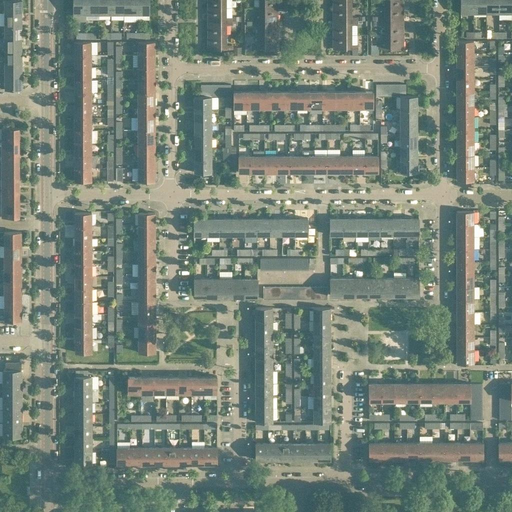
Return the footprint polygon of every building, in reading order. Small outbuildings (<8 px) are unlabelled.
[(4,0),(5,12),(22,12),(21,0),(4,0)] [(86,13),(86,0),(73,0),(73,13),(86,13)] [(86,0),(86,13),(86,19),(99,19),(99,13),(98,0),(86,0)] [(98,0),(99,13),(111,13),(111,0),(98,0)] [(111,0),(111,13),(111,20),(124,19),(124,13),(123,0),(111,0)] [(124,19),(124,21),(137,21),(137,13),(136,0),(123,0),(124,13),(124,19)] [(136,0),(137,13),(149,13),(149,0),(136,0)] [(460,0),(460,12),(473,12),(473,0),(460,0)] [(473,0),(473,12),(486,12),(485,0),(473,0)] [(485,0),(486,12),(498,12),(498,0),(485,0)] [(498,0),(498,12),(511,12),(510,0),(498,0)] [(333,6),(333,20),(357,20),(357,16),(351,16),(351,6),(333,6)] [(378,16),(378,20),(403,20),(403,6),(385,7),(385,16),(378,16)] [(208,7),(208,21),(232,21),(232,17),(231,17),(226,17),(226,7),(208,7)] [(253,17),(253,21),(277,21),(277,7),(259,7),(259,17),(253,17)] [(5,12),(5,25),(22,25),(22,12),(5,12)] [(333,20),(333,34),(351,34),(351,24),(357,24),(357,20),(333,20)] [(385,24),(385,34),(403,34),(403,20),(378,20),(378,24),(385,24)] [(208,21),(208,35),(225,35),(226,24),(232,24),(232,21),(208,21)] [(260,24),(260,34),(277,34),(277,21),(253,21),(253,24),(260,24)] [(5,25),(5,38),(22,38),(22,25),(5,25)] [(277,34),(260,34),(259,44),(253,44),(253,48),(277,48),(277,34)] [(351,34),(333,34),(333,48),(358,48),(358,44),(351,44),(351,34)] [(403,34),(385,34),(385,44),(378,44),(378,48),(403,48),(403,34)] [(225,35),(208,35),(208,49),(232,49),(232,44),(225,44),(225,35)] [(5,38),(5,50),(22,50),(22,38),(5,38)] [(456,40),(457,53),(473,53),(473,40),(456,40)] [(74,41),(74,54),(91,54),(91,41),(74,41)] [(138,41),(138,54),(155,54),(155,41),(138,41)] [(5,50),(5,63),(22,63),(22,50),(5,50)] [(457,53),(457,66),(473,66),(473,53),(457,53)] [(74,54),(74,67),(91,66),(91,54),(74,54)] [(138,54),(138,66),(155,66),(155,54),(138,54)] [(5,63),(5,76),(22,75),(22,63),(5,63)] [(74,67),(74,79),(91,79),(91,66),(74,67)] [(138,66),(138,79),(155,79),(155,66),(138,66)] [(457,66),(457,78),(473,78),(473,66),(457,66)] [(22,75),(5,76),(5,88),(22,88),(22,75)] [(457,78),(457,91),(474,91),(473,78),(457,78)] [(74,79),(74,92),(91,92),(91,79),(74,79)] [(138,79),(138,92),(155,91),(155,79),(138,79)] [(247,108),(247,89),(242,89),(242,90),(234,90),(234,108),(247,108)] [(252,89),(247,89),(247,108),(259,108),(259,90),(252,90),(252,89)] [(280,90),(272,90),(272,108),(284,108),(284,89),(280,89),(280,90)] [(290,89),(284,89),(284,108),(297,108),(297,90),(290,90),(290,89)] [(318,90),(310,90),(310,108),(322,108),(322,89),(318,89),(318,90)] [(327,89),(322,89),(322,108),(335,108),(335,90),(327,90),(327,89)] [(356,90),(347,90),(347,108),(360,108),(360,89),(356,89),(356,90)] [(365,89),(360,89),(360,108),(373,108),(373,90),(365,90),(365,89)] [(272,90),(259,90),(259,108),(272,108),(272,90)] [(310,90),(297,90),(297,108),(310,108),(310,90)] [(347,90),(335,90),(335,108),(347,108),(347,90)] [(138,92),(138,104),(155,104),(155,91),(138,92)] [(457,91),(457,104),(474,103),(474,91),(457,91)] [(74,92),(74,104),(91,104),(91,92),(74,92)] [(400,95),(400,108),(417,108),(417,95),(406,95),(400,95)] [(201,96),(195,96),(195,108),(212,108),(218,108),(218,96),(213,96),(207,96),(201,96)] [(457,104),(457,116),(474,116),(474,103),(457,104)] [(74,104),(74,117),(91,117),(91,104),(74,104)] [(138,104),(138,117),(155,117),(155,104),(138,104)] [(195,108),(195,121),(212,121),(212,108),(195,108)] [(400,108),(400,121),(417,121),(417,108),(400,108)] [(457,116),(457,129),(474,129),(474,116),(457,116)] [(74,117),(74,129),(91,129),(91,117),(74,117)] [(138,117),(138,129),(155,129),(155,117),(138,117)] [(195,121),(195,133),(212,133),(212,121),(195,121)] [(400,121),(400,134),(417,133),(417,121),(400,121)] [(1,127),(2,140),(19,140),(19,127),(1,127)] [(74,129),(74,142),(91,142),(91,129),(74,129)] [(138,129),(138,142),(155,142),(155,129),(138,129)] [(457,129),(457,141),(474,141),(474,129),(457,129)] [(195,133),(195,146),(212,146),(212,133),(195,133)] [(400,134),(400,146),(417,146),(417,133),(400,134)] [(2,140),(2,152),(19,152),(19,140),(2,140)] [(457,141),(457,154),(474,154),(474,141),(457,141)] [(74,142),(74,155),(91,155),(91,142),(74,142)] [(138,142),(138,155),(155,155),(155,142),(138,142)] [(195,146),(195,159),(212,159),(212,146),(195,146)] [(400,146),(400,159),(417,159),(417,146),(400,146)] [(253,155),(252,155),(252,172),(264,172),(264,155),(264,150),(253,150),(253,155)] [(2,152),(2,165),(19,165),(19,152),(2,152)] [(457,154),(457,167),(474,166),(474,154),(457,154)] [(91,155),(74,155),(74,167),(91,167),(97,167),(97,155),(91,155)] [(138,155),(138,167),(155,167),(155,155),(138,155)] [(252,172),(252,155),(239,155),(239,172),(252,172)] [(277,155),(264,155),(264,172),(277,172),(277,155)] [(290,155),(277,155),(277,172),(290,172),(290,155)] [(302,155),(290,155),(290,172),(302,172),(302,155)] [(315,155),(302,155),(302,172),(315,172),(315,155)] [(327,155),(315,155),(315,172),(327,172),(327,155)] [(340,155),(327,155),(327,172),(340,172),(340,155)] [(353,155),(340,155),(340,172),(353,172),(353,155)] [(365,155),(353,155),(353,172),(365,172),(365,155)] [(378,155),(365,155),(365,172),(378,172),(378,155)] [(212,159),(195,159),(195,171),(212,171),(212,159)] [(417,159),(400,159),(400,172),(417,172),(417,159)] [(2,165),(2,177),(19,177),(19,165),(2,165)] [(474,166),(457,167),(457,179),(474,179),(474,166)] [(91,167),(74,167),(75,180),(91,180),(91,167)] [(155,167),(138,167),(138,180),(155,180),(155,167)] [(2,177),(2,190),(19,190),(19,177),(2,177)] [(2,190),(2,202),(19,202),(19,190),(2,190)] [(19,202),(2,202),(2,215),(19,215),(19,202)] [(457,210),(456,223),(473,223),(473,210),(457,210)] [(75,212),(75,225),(92,225),(92,212),(75,212)] [(138,212),(138,225),(155,225),(155,212),(138,212)] [(207,234),(207,217),(194,217),(194,235),(207,234)] [(219,217),(207,217),(207,234),(220,234),(219,217)] [(232,217),(219,217),(220,234),(232,234),(232,217)] [(245,217),(232,217),(232,234),(245,234),(245,217)] [(257,217),(245,217),(245,234),(257,234),(257,217)] [(270,217),(257,217),(257,234),(270,234),(270,217)] [(282,217),(270,217),(270,234),(282,234),(282,217)] [(295,217),(282,217),(282,234),(293,234),(295,234),(295,217)] [(308,217),(295,217),(295,234),(308,234),(308,217)] [(343,234),(343,217),(330,217),(330,234),(343,234)] [(356,217),(343,217),(343,234),(356,234),(356,217)] [(368,217),(356,217),(356,234),(368,234),(368,217)] [(381,217),(368,217),(368,234),(381,234),(381,217)] [(394,217),(381,217),(381,234),(394,234),(394,217)] [(406,217),(394,217),(394,234),(406,234),(406,217)] [(419,217),(406,217),(406,234),(419,234),(419,217)] [(456,223),(456,235),(473,235),(479,235),(479,223),(473,223),(456,223)] [(75,225),(75,237),(92,237),(92,225),(75,225)] [(138,225),(138,237),(155,237),(155,225),(138,225)] [(4,244),(21,244),(21,231),(4,231),(4,244)] [(456,235),(456,248),(473,248),(473,235),(456,235)] [(75,237),(75,250),(92,250),(92,237),(75,237)] [(138,237),(138,250),(155,250),(155,237),(138,237)] [(4,244),(4,257),(21,256),(21,244),(4,244)] [(456,248),(456,261),(473,261),(473,248),(456,248)] [(75,250),(75,262),(92,262),(92,250),(75,250)] [(138,250),(138,263),(156,262),(155,250),(138,250)] [(4,257),(4,269),(21,269),(21,256),(4,257)] [(456,261),(456,273),(473,273),(473,266),(478,266),(478,261),(473,261),(456,261)] [(75,262),(75,275),(92,275),(92,262),(75,262)] [(138,263),(138,275),(156,275),(156,262),(138,263)] [(4,269),(4,282),(21,282),(21,269),(4,269)] [(456,273),(456,286),(473,286),(473,273),(456,273)] [(75,275),(75,288),(92,288),(92,275),(75,275)] [(138,275),(138,288),(156,288),(156,275),(138,275)] [(381,276),(368,277),(368,294),(381,294),(381,276)] [(394,276),(381,276),(381,294),(394,294),(394,276)] [(406,276),(394,276),(394,294),(406,294),(406,276)] [(419,276),(406,276),(406,294),(419,294),(419,276)] [(207,295),(207,277),(194,277),(194,295),(207,295)] [(220,277),(207,277),(207,295),(220,295),(220,277)] [(232,277),(220,277),(220,295),(232,295),(232,277)] [(245,277),(232,277),(232,295),(245,295),(245,277)] [(257,277),(245,277),(245,295),(257,295),(257,277)] [(343,294),(343,277),(330,277),(331,294),(343,294)] [(356,277),(343,277),(343,294),(356,294),(356,277)] [(368,277),(356,277),(356,294),(368,294),(368,277)] [(4,282),(4,294),(21,294),(21,282),(4,282)] [(456,286),(456,298),(474,298),(473,286),(456,286)] [(75,288),(75,300),(92,300),(92,288),(75,288)] [(138,288),(139,300),(156,300),(156,288),(138,288)] [(4,294),(4,307),(21,307),(21,294),(4,294)] [(456,298),(456,311),(474,311),(474,298),(456,298)] [(75,300),(75,313),(92,313),(92,300),(75,300)] [(139,300),(139,313),(156,313),(156,300),(139,300)] [(4,320),(21,320),(21,307),(4,307),(4,320)] [(256,307),(256,320),(273,319),(273,307),(256,307)] [(313,307),(313,319),(330,319),(330,307),(313,307)] [(456,311),(456,323),(474,323),(474,311),(456,311)] [(75,313),(75,325),(92,325),(92,313),(75,313)] [(139,313),(139,326),(156,325),(156,313),(139,313)] [(256,320),(256,332),(273,332),(273,319),(256,320)] [(313,319),(313,332),(330,332),(330,319),(313,319)] [(456,323),(457,336),(474,336),(474,323),(456,323)] [(75,325),(75,338),(92,338),(92,325),(75,325)] [(139,326),(139,338),(156,338),(156,325),(139,326)] [(256,332),(256,345),(273,345),(273,332),(256,332)] [(313,332),(313,345),(330,345),(330,332),(313,332)] [(457,336),(457,349),(474,349),(474,336),(457,336)] [(92,338),(75,338),(75,351),(92,351),(92,338)] [(156,338),(139,338),(139,351),(156,351),(156,338)] [(256,345),(256,357),(273,357),(273,345),(256,345)] [(313,345),(313,357),(331,357),(330,345),(313,345)] [(474,349),(457,349),(457,361),(474,361),(474,349)] [(256,357),(256,370),(273,370),(273,357),(256,357)] [(313,357),(314,370),(331,370),(331,357),(313,357)] [(4,368),(4,382),(22,382),(22,368),(6,368),(4,368)] [(256,370),(256,382),(273,382),(273,370),(256,370)] [(314,370),(314,382),(331,382),(331,370),(314,370)] [(75,375),(75,388),(91,388),(91,375),(75,375)] [(128,392),(141,392),(141,375),(128,375),(128,392)] [(141,392),(141,400),(153,400),(153,392),(154,392),(154,375),(141,375),(141,392)] [(154,392),(166,392),(167,375),(154,375),(154,392)] [(166,392),(179,392),(179,375),(167,375),(166,392)] [(179,392),(192,392),(192,375),(179,375),(179,392)] [(192,392),(204,392),(204,375),(192,375),(192,392)] [(204,375),(204,392),(217,392),(217,375),(204,375)] [(394,399),(407,399),(406,381),(394,382),(394,399)] [(407,399),(419,399),(419,381),(406,381),(407,399)] [(419,399),(432,399),(432,381),(419,381),(419,399)] [(432,399),(444,399),(444,381),(432,381),(432,399)] [(444,399),(457,399),(457,381),(444,381),(444,399)] [(470,388),(470,382),(470,381),(457,381),(457,399),(470,399),(470,394),(470,388)] [(4,382),(4,395),(22,395),(22,382),(4,382)] [(256,382),(256,395),(273,395),(273,382),(256,382)] [(314,382),(314,395),(331,395),(331,382),(314,382)] [(369,399),(381,399),(381,382),(368,382),(369,399)] [(381,399),(394,399),(394,382),(381,382),(381,399)] [(75,388),(75,400),(91,400),(91,388),(75,388)] [(4,395),(4,409),(22,409),(22,395),(4,395)] [(256,395),(256,408),(273,408),(273,395),(256,395)] [(314,395),(314,408),(331,408),(331,395),(314,395)] [(75,400),(75,412),(91,412),(91,400),(75,400)] [(273,408),(256,408),(256,420),(273,420),(273,408)] [(331,408),(314,408),(314,420),(331,420),(331,408)] [(0,409),(0,421),(4,421),(4,422),(22,422),(22,409),(4,409),(0,409)] [(75,412),(75,425),(91,425),(91,412),(75,412)] [(0,422),(0,434),(4,434),(4,435),(22,435),(22,422),(4,422),(4,423),(0,422)] [(75,425),(76,437),(91,437),(91,425),(75,425)] [(76,437),(76,450),(91,450),(91,437),(76,437)] [(382,458),(382,441),(369,441),(369,458),(382,458)] [(394,441),(382,441),(382,458),(394,458),(394,441)] [(407,441),(394,441),(394,458),(407,458),(407,441)] [(419,441),(407,441),(407,458),(419,458),(419,441)] [(432,441),(419,441),(419,458),(432,458),(432,441)] [(445,441),(432,441),(432,458),(445,458),(445,441)] [(457,441),(445,441),(445,458),(457,458),(457,441)] [(470,441),(457,441),(457,458),(470,458),(470,441)] [(483,441),(470,441),(470,458),(483,458),(483,441)] [(511,458),(511,441),(498,441),(499,458),(511,458)] [(318,442),(305,443),(305,458),(318,458),(318,442)] [(330,442),(318,442),(318,458),(330,458),(330,442)] [(268,458),(268,443),(256,443),(256,458),(268,458)] [(281,443),(268,443),(268,458),(281,458),(281,443)] [(293,443),(281,443),(281,458),(293,458),(293,443)] [(305,443),(293,443),(293,458),(305,458),(305,443)] [(130,462),(130,447),(117,447),(117,462),(130,462)] [(142,447),(130,447),(130,462),(142,462),(142,447)] [(155,447),(142,447),(142,462),(155,462),(155,447)] [(167,447),(155,447),(155,462),(167,462),(167,447)] [(180,447),(167,447),(167,462),(180,462),(180,447)] [(192,447),(180,447),(180,462),(192,462),(192,447)] [(204,447),(192,447),(192,462),(204,462),(204,447)] [(217,447),(204,447),(204,462),(217,462),(217,447)] [(91,450),(76,450),(76,462),(92,462),(91,450)]
